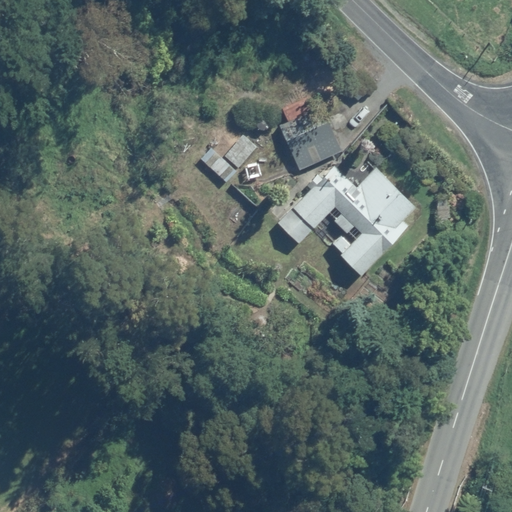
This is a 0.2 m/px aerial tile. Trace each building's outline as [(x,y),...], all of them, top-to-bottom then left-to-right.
[(369,84),(341,54),(325,69),(353,99),(369,84)] [(319,107),(275,127),(296,171),(339,150),(319,107)] [(238,134),(221,154),(235,166),(252,146),(238,134)] [(208,146),(197,158),(221,181),(232,170),(208,146)] [(406,223),(398,216),(411,203),(373,166),(365,173),(353,161),(340,175),(326,161),(270,218),(296,243),(314,225),(340,251),(336,255),(356,274),(406,223)]
